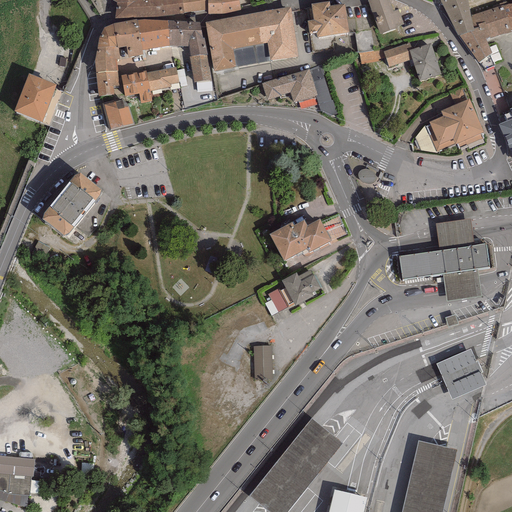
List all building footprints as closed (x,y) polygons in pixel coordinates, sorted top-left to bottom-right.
[(208,11),(207,0),(110,0),(117,6),(116,20),(161,18),(208,11)] [(207,0),(208,11),(208,15),(223,15),(240,12),(238,0),(207,0)] [(388,0),(374,0),(367,2),(379,36),(404,28),(398,11),(393,13),(388,0)] [(467,0),(457,0),(441,3),(459,38),(473,32),(470,17),(467,0)] [(511,32),(511,3),(470,17),(473,32),(478,29),(484,42),(511,32)] [(314,23),(307,24),(309,36),(315,35),(316,41),(350,36),(345,6),(330,8),(329,4),(311,7),(314,23)] [(290,9),(205,25),(214,73),(236,69),(233,52),(267,46),(270,62),(298,59),(290,9)] [(96,75),(99,98),(114,97),(114,89),(119,87),(117,62),(143,57),(143,53),(172,48),(190,49),(194,84),(213,82),(200,25),(170,23),(159,22),(136,23),(114,27),(104,30),(98,45),(95,64),(96,75)] [(473,32),(459,38),(478,64),(491,56),(484,42),(478,29),(473,32)] [(412,61),(409,52),(406,45),(383,53),(388,69),(412,61)] [(431,45),(409,52),(412,61),(419,83),(441,76),(431,45)] [(483,68),(496,107),(507,103),(494,65),(483,68)] [(176,69),(121,78),(125,98),(139,96),(140,106),(152,103),(151,93),(171,89),(171,86),(179,84),(176,69)] [(309,71),(262,85),(267,101),(290,94),(293,105),(317,97),(309,71)] [(58,89),(29,78),(15,114),(44,125),(58,89)] [(442,118),(426,126),(436,153),(454,146),(457,150),(485,139),(462,89),(449,94),(454,108),(441,113),(442,118)] [(320,101),(323,113),(335,110),(332,99),(320,101)] [(126,100),(102,105),(109,132),(133,126),(126,100)] [(511,115),(511,121),(499,127),(511,155),(511,110),(511,111),(511,115)] [(362,170),(358,174),(358,181),(362,184),(367,185),(374,183),(376,180),(375,174),(369,170),(362,170)] [(79,177),(43,222),(65,240),(102,195),(79,177)] [(472,221),(436,226),(438,238),(440,251),(398,257),(402,281),(444,275),(446,290),(447,301),(483,296),(481,286),(479,269),(496,266),(493,246),(476,248),(473,232),(472,221)] [(291,226),(271,236),(284,263),(309,251),(311,254),(330,244),(320,223),(305,230),(302,225),(292,230),(291,226)] [(296,275),(280,282),(293,308),(313,299),(310,294),(321,289),(313,272),(298,279),(296,275)] [(272,378),(271,346),(253,347),(254,379),(272,378)] [(476,351),(440,365),(456,401),(491,386),(476,351)] [(316,421),(254,497),(272,511),(290,511),(345,444),(316,421)] [(447,511),(462,454),(423,444),(406,511),(447,511)] [(34,460),(0,456),(0,500),(5,503),(8,494),(30,497),(34,460)] [(368,511),(372,501),(338,492),(332,511),(368,511)]
